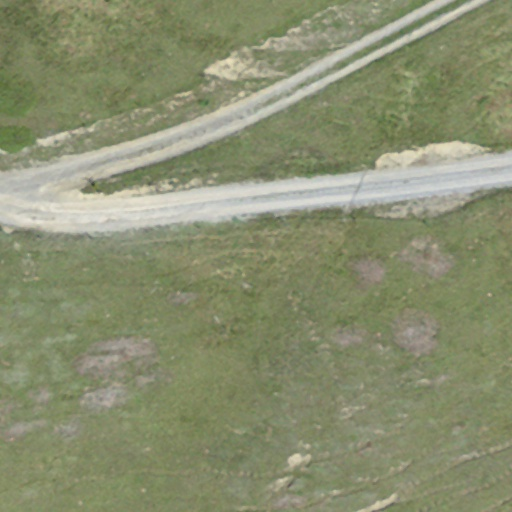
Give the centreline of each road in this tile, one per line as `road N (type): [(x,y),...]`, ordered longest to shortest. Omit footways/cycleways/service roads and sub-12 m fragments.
road 1 (track): [(0,190),(153,148),(254,108),(465,0)]
road 2 (track): [(511,170),(112,217)]
